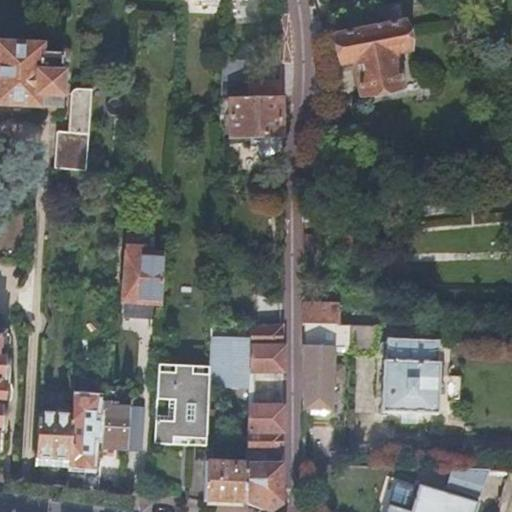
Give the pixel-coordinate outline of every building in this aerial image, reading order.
[(400,3),(372,10),(377,28),(336,38),(342,66),(355,63),(363,97),(404,88),(396,54),(411,51),(400,3)] [(0,46),(0,104),(59,108),(62,54),(39,53),(33,48),(0,46)] [(248,84),(248,98),(280,98),(279,83),(248,84)] [(86,173),(92,85),(83,84),(83,90),(77,90),(72,93),(68,133),(57,132),(55,170),(86,173)] [(280,98),(248,98),(229,99),(230,140),(280,138),(280,98)] [(511,186),(374,197),(376,220),(511,208),(511,186)] [(341,201),(301,204),(301,283),(317,282),(315,224),(334,223),(333,212),(342,211),(341,201)] [(136,304),(139,249),(125,248),(122,303),(136,304)] [(141,249),(139,249),(136,304),(162,305),(164,257),(159,256),(141,256),(141,249)] [(302,326),(336,327),(336,306),(301,306),(302,326)] [(247,326),(211,326),(209,380),(208,388),(247,390),(247,371),(247,326)] [(282,326),(247,326),(247,371),(282,372),(282,326)] [(383,362),(381,413),(437,416),(439,365),(435,364),(437,342),(388,341),(387,362),(383,362)] [(335,347),(302,346),(302,410),(335,410),(335,347)] [(158,378),(154,444),(173,445),(174,436),(189,437),(206,438),(207,421),(208,388),(209,380),(203,380),(195,379),(190,379),(191,370),(174,369),(174,379),(169,378),(163,378),(158,378)] [(69,462),(68,467),(90,468),(92,439),(98,439),(98,424),(103,424),(105,403),(73,401),(72,408),(72,416),(69,462)] [(103,424),(101,449),(126,451),(129,409),(110,408),(110,403),(105,403),(103,424)] [(39,406),(38,414),(72,416),(72,408),(39,406)] [(246,407),(246,424),(245,464),(245,503),(268,511),(271,511),(283,504),(283,463),(271,463),(271,453),(283,453),(282,407),(246,407)] [(36,460),(69,462),(72,416),(38,414),(36,460)] [(131,425),(128,470),(140,471),(142,425),(131,425)] [(174,436),(173,445),(189,445),(189,437),(174,436)] [(245,464),(205,462),(204,501),(245,503),(245,464)] [(487,470),(450,469),(445,486),(478,497),(487,470)] [(388,505),(386,511),(473,511),(477,502),(417,483),(408,511),(388,505)]
